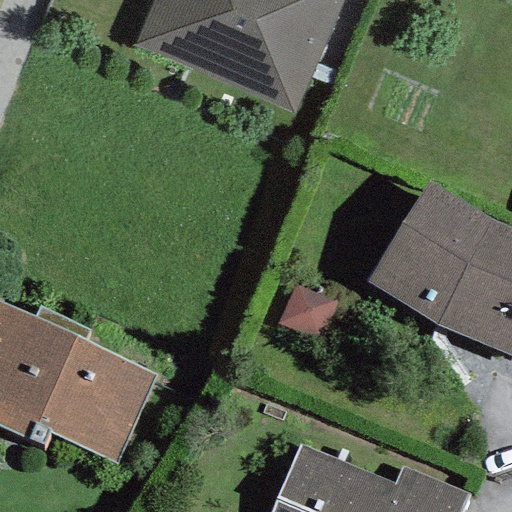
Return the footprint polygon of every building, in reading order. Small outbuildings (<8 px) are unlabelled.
[(342,0),(153,0),(134,47),(294,115),(342,0)] [(429,183),(367,283),(437,327),(511,357),(511,228),(487,218),(429,183)] [(323,341),(337,303),(295,286),(276,324),(323,341)] [(0,426),(45,446),(49,433),(115,465),(156,376),(85,341),(90,331),(39,307),(35,318),(0,302),(0,426)] [(461,511),(469,494),(402,468),(395,485),(300,445),(271,511),(461,511)]
